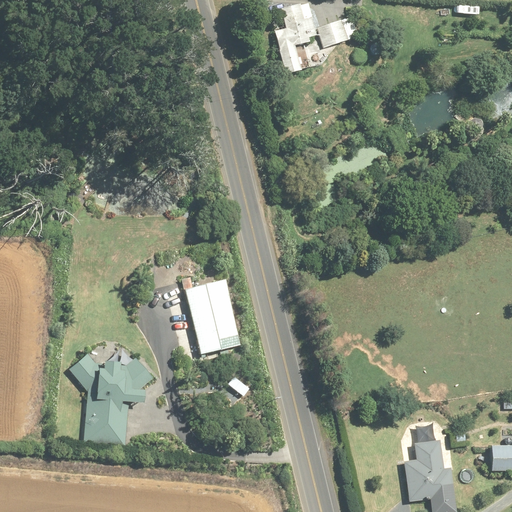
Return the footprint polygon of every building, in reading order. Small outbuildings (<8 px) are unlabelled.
[(301,21),(297,7),(280,11),(285,31),(273,34),(284,77),(299,73),(293,48),(315,42),(309,20),(301,21)] [(352,40),(346,20),(316,30),(322,50),(352,40)] [(238,347),(222,283),(183,293),(199,356),(238,347)] [(125,405),(139,406),(140,390),(153,379),(137,360),(128,368),(99,366),(93,365),(87,357),(68,371),(80,388),(77,391),(85,402),(82,446),(122,449),(125,405)] [(511,402),(501,402),(501,411),(511,411),(511,402)] [(432,443),(413,445),(415,462),(402,464),(407,503),(428,500),(429,511),(454,511),(450,471),(440,473),(437,442),(432,443)] [(511,472),(511,447),(489,447),(488,472),(511,472)]
